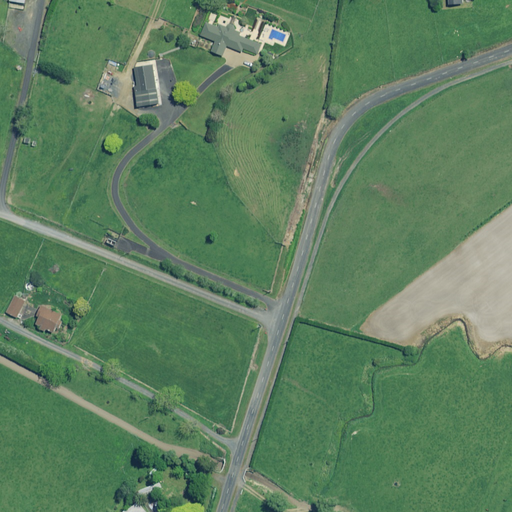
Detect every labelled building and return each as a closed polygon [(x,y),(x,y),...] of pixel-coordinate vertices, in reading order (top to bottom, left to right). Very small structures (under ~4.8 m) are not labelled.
[(206,23),(201,36),(216,41),(212,51),(223,56),(227,46),(243,52),(244,49),(258,54),(262,45),(240,36),(241,33),(236,31),(237,31),(237,30),(237,29),(236,28),(236,27),(236,26),(235,25),(234,25),(233,24),(232,24),(231,24),(230,24),(229,24),(228,25),(227,25),(226,26),(226,27),(219,24),(218,27),(206,23)] [(159,104),(153,65),(139,67),(140,73),(134,74),(139,107),(159,104)] [(26,301),(15,296),(7,313),(18,318),(26,301)] [(54,333),(56,329),(60,330),(64,320),(60,319),(62,315),(41,306),(37,316),(39,317),(36,325),(41,327),(40,329),(46,332),(47,329),(54,333)] [(145,511),(138,502),(125,511),(145,511)]
